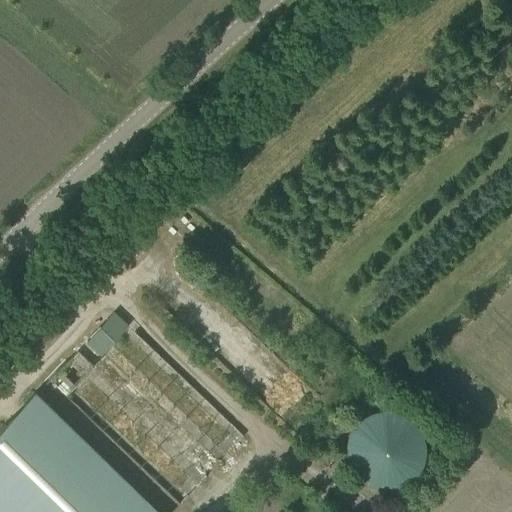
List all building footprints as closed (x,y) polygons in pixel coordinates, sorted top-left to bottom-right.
[(86,340),(100,353),(127,325),(112,312),(86,340)] [(195,482),(241,436),(133,327),(95,364),(105,374),(96,383),(195,482)] [(48,382),(64,393),(87,359),(71,348),(48,382)] [(271,357),(267,365),(285,374),(289,367),(271,357)] [(157,511),(34,392),(0,427),(0,511),(157,511)] [(347,449),(347,453),(348,456),(348,459),(349,462),(351,466),(352,469),(354,472),(356,474),(358,477),(361,479),(364,481),(367,483),(370,484),(373,486),(376,487),(379,488),(383,488),(386,488),(389,488),(393,488),(396,487),(399,486),(403,484),(406,483),(408,481),(411,479),(414,477),(416,474),(418,472),(420,469),(421,466),(423,462),(424,459),(424,456),(425,453),(425,449),(425,446),(424,442),(424,439),(423,436),(421,433),(420,430),(418,427),(416,424),(414,422),(411,419),(408,417),(406,415),(403,414),(399,412),(396,411),(393,411),(389,410),(386,410),(383,410),(379,411),(376,411),(373,412),(370,414),(367,415),(364,417),(361,419),(358,422),(356,424),(354,427),(352,430),(351,433),(349,436),(348,439),(348,442),(347,446),(347,449)]
